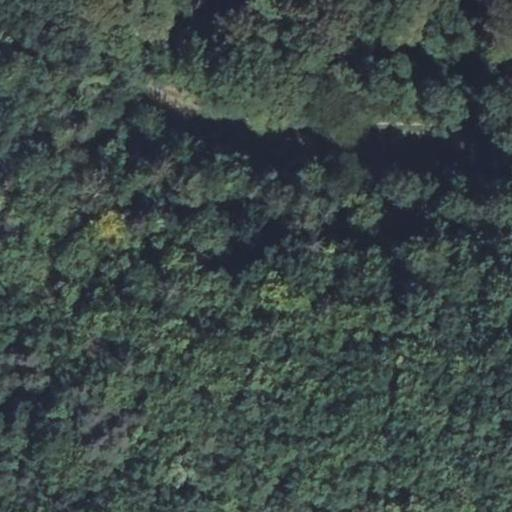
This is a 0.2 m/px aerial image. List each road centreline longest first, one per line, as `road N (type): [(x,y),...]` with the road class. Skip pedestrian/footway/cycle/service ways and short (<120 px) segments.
road 1 (track): [(511,315),(451,295),(398,301),(288,290),(212,262),(62,179),(0,167)]
road 2 (track): [(48,0),(94,55),(212,114),(311,130),(404,126),(511,143)]
road 3 (track): [(150,511),(185,484),(394,511)]
